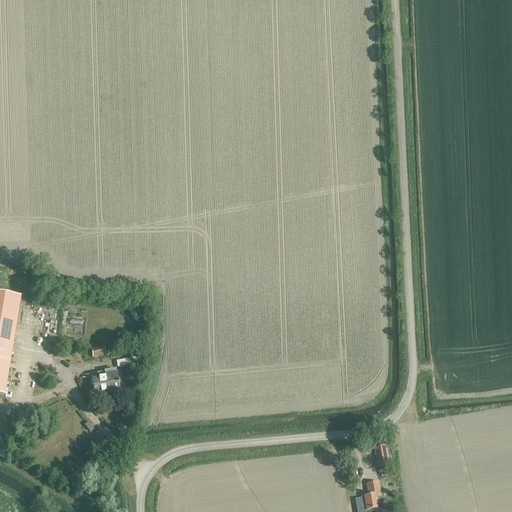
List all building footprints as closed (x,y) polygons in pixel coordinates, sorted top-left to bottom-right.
[(0,395),(3,396),(19,297),(0,293),(0,395)] [(109,343),(109,351),(118,350),(117,342),(109,343)] [(91,351),(92,359),(105,356),(104,349),(91,351)] [(140,359),(116,363),(117,369),(141,365),(140,359)] [(110,396),(122,393),(116,370),(91,376),(96,395),(109,392),(110,396)] [(4,443),(0,451),(8,454),(12,446),(4,443)] [(378,469),(390,466),(386,447),(374,449),(378,469)] [(368,499),(364,499),(365,511),(369,511),(378,511),(376,498),(380,497),(379,485),(367,487),(368,499)]
